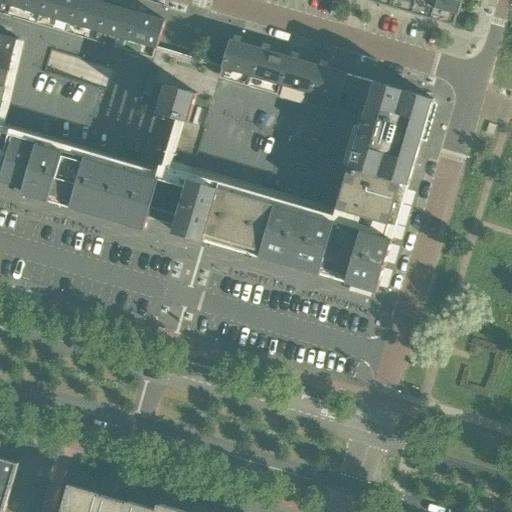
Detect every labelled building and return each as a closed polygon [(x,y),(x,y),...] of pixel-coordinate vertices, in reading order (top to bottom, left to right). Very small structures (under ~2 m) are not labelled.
[(165,20),(107,3),(96,0),(0,0),(0,181),(24,188),(23,194),(146,229),(149,218),(176,226),(174,232),(177,233),(378,292),(422,140),(421,140),(427,120),(425,120),(430,102),(433,103),(434,99),(230,39),(219,77),(185,67),(154,58),(165,20)] [(392,0),(390,7),(411,13),(415,0),(392,0)] [(415,0),(411,13),(432,20),(438,0),(415,0)] [(459,0),(438,0),(432,20),(454,26),(457,15),(459,15),(463,1),(459,0)] [(485,133),(493,136),(497,126),(489,123),(485,133)] [(0,511),(4,511),(19,462),(0,456),(0,511)] [(60,511),(187,511),(158,503),(156,509),(127,500),(127,502),(100,494),(101,493),(69,483),(60,511)]
